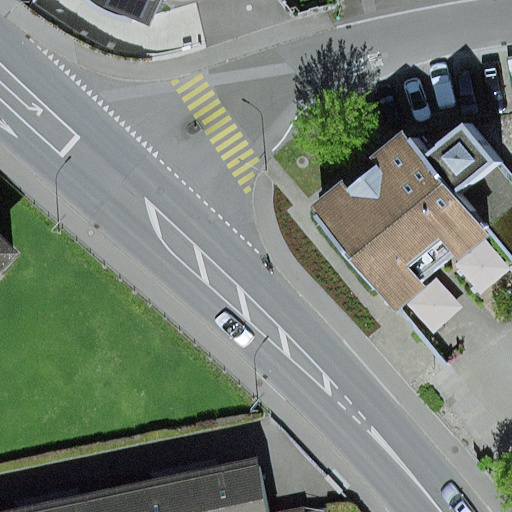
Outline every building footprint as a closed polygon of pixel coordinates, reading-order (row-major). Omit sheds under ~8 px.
[(94,0),(150,25),(161,0),(94,0)] [(400,134),(313,205),(402,308),(486,236),(450,195),(494,157),(462,123),(419,158),(400,134)] [(0,233),(0,268),(17,250),(0,233)] [(267,511),(258,462),(189,476),(196,511),(267,511)] [(196,511),(189,476),(122,489),(126,511),(196,511)] [(126,511),(122,489),(53,503),(54,511),(126,511)] [(54,511),(53,503),(5,511),(54,511)]
